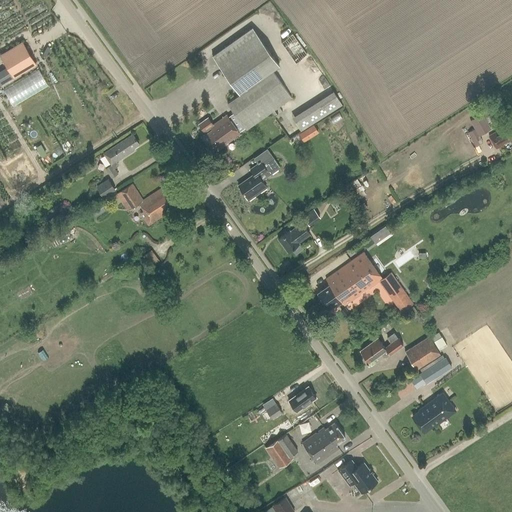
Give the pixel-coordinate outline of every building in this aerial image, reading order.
[(209,117),(199,124),(205,134),(201,137),(210,149),(214,147),(217,150),(260,119),(291,97),(272,70),(280,65),(253,28),(213,56),(231,80),(240,93),(241,94),(228,103),(233,110),(226,115),(214,123),(209,117)] [(282,41),(296,62),(307,54),(293,33),(282,41)] [(36,65),(22,44),(2,56),(0,57),(5,66),(0,69),(0,84),(12,77),(14,79),(36,65)] [(82,100),(83,100),(102,87),(96,77),(91,81),(87,75),(73,85),(67,89),(74,99),(79,95),(82,100)] [(334,91),(293,117),(301,131),(343,105),(334,91)] [(479,137),(492,130),(482,114),(470,121),(479,137)] [(511,126),(511,125),(490,137),(497,150),(511,140),(511,126)] [(314,126),(304,132),(309,140),(319,133),(314,126)] [(117,162),(131,152),(130,151),(140,145),(133,134),(104,153),(105,155),(102,157),(107,165),(110,163),(112,165),(106,169),(111,177),(118,173),(115,168),(117,167),(118,164),(117,162)] [(259,165),(258,163),(251,168),(254,174),(239,184),(249,199),(267,187),(263,182),(260,178),(269,172),(271,175),(282,168),(273,155),(262,162),(259,165)] [(109,178),(96,186),(104,198),(116,190),(109,178)] [(350,183),(360,202),(370,196),(359,178),(350,183)] [(118,193),(129,209),(139,202),(145,211),(141,213),(148,225),(177,207),(173,201),(175,199),(170,192),(168,193),(164,187),(141,202),(130,185),(118,193)] [(100,203),(91,209),(96,216),(105,210),(100,203)] [(303,216),(310,226),(321,218),(316,211),(319,209),(317,206),(303,216)] [(58,214),(47,221),(51,227),(62,220),(58,214)] [(291,230),(279,238),(288,252),(293,249),(296,254),(303,249),(299,242),(310,234),(303,223),(292,231),(291,230)] [(391,233),(386,225),(381,229),(386,236),(391,233)] [(154,248),(146,254),(153,264),(161,259),(154,248)] [(363,252),(326,280),(330,285),(319,293),(329,307),(335,303),(337,307),(343,302),(345,306),(380,280),(401,311),(413,303),(411,300),(410,300),(391,273),(383,279),(363,252)] [(414,306),(408,311),(415,320),(421,316),(414,306)] [(349,313),(345,307),(341,310),(345,316),(349,313)] [(432,336),(440,350),(447,345),(439,332),(432,336)] [(404,346),(395,333),(388,337),(391,343),(385,347),(379,339),(361,351),(369,362),(387,350),(390,355),(404,346)] [(429,336),(405,351),(417,369),(441,354),(429,336)] [(422,372),(411,380),(417,388),(426,382),(427,383),(452,367),(446,357),(445,358),(443,355),(422,367),(420,369),(422,372)] [(289,400),(296,411),(317,397),(310,386),(289,400)] [(456,411),(455,409),(455,408),(452,403),(451,403),(443,393),(424,407),(425,409),(414,417),(424,432),(436,423),(437,425),(456,411)] [(273,420),(283,413),(276,403),(266,410),(273,420)] [(318,465),(340,449),(337,445),(346,438),(335,423),(326,430),(324,428),(303,443),(318,465)] [(266,448),(279,468),(293,458),(291,455),(298,451),(287,434),(266,448)] [(362,494),(379,482),(365,463),(358,468),(352,461),(339,471),(350,486),(354,483),(362,494)] [(295,511),(287,497),(272,505),(276,511),(295,511)]
